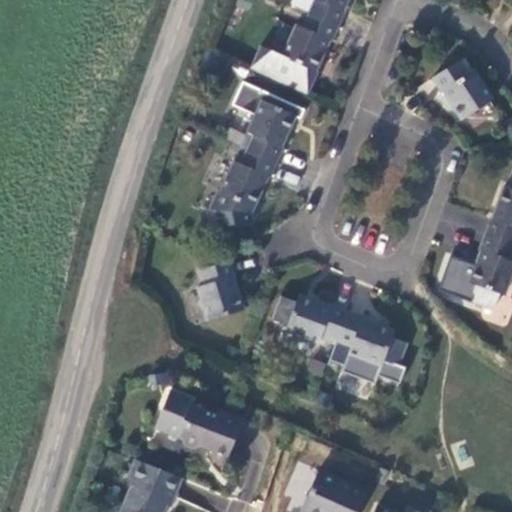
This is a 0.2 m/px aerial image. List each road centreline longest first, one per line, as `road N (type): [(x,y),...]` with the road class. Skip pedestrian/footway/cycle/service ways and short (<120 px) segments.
road 1 (secondary): [(188,0),(127,173),(30,511)]
road 2 (residential): [(299,246),(388,288),(430,173),(406,140),(351,117)]
road 3 (residential): [(511,90),(459,34),(393,10)]
road 4 (residential): [(351,117),(299,246)]
